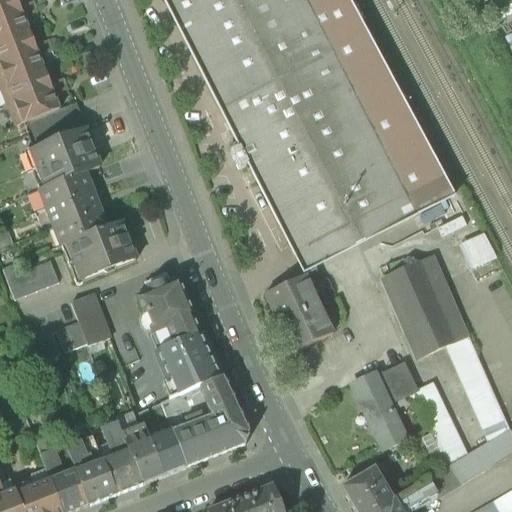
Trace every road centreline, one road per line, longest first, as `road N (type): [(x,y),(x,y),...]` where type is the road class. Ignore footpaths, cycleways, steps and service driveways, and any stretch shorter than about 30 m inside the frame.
road 1 (tertiary): [(294,455),(214,279),(105,0)]
road 2 (residential): [(294,455),(148,511)]
